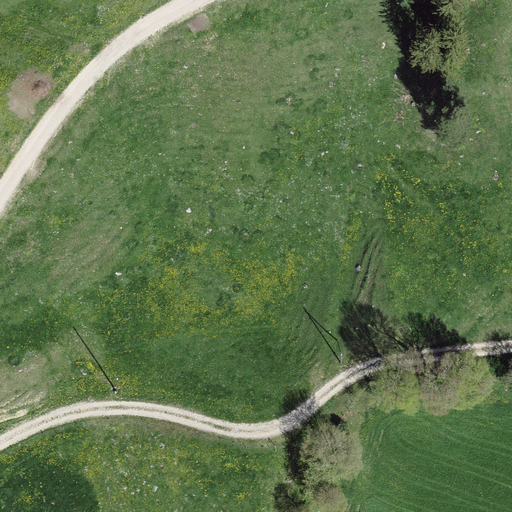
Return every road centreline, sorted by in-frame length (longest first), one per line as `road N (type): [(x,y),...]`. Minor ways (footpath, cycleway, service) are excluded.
road 1 (track): [(0,451),(59,422),(123,411),(271,436),(399,362),(511,350)]
road 2 (track): [(204,0),(110,57),(48,128),(0,207)]
